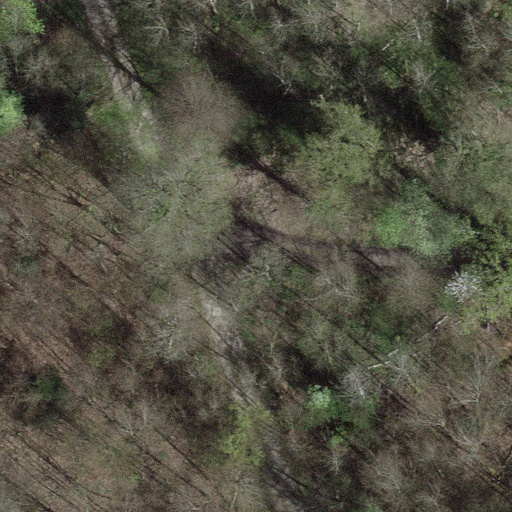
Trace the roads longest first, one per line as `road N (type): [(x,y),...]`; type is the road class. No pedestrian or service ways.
road 1 (track): [(299,511),(100,0)]
road 2 (track): [(511,255),(386,265),(290,254),(191,225)]
